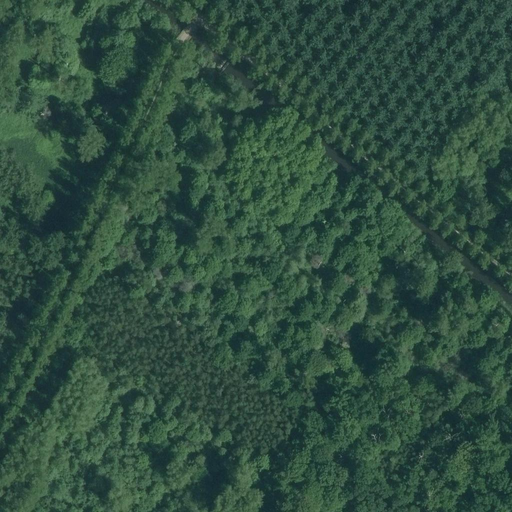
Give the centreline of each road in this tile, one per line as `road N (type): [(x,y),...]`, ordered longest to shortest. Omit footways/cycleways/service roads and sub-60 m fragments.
road 1 (track): [(0,424),(178,42),(202,15)]
road 2 (track): [(511,266),(183,0)]
